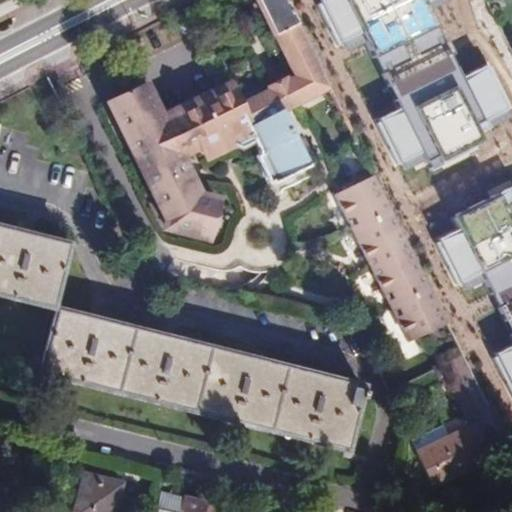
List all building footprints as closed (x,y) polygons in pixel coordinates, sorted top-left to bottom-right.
[(285,0),(256,0),(274,35),(273,36),(295,78),(286,83),(285,82),(272,88),(273,90),(242,105),(233,87),(227,89),(229,92),(206,103),(204,99),(163,120),(145,86),(109,104),(170,224),(168,233),(209,245),(219,204),(200,198),(178,152),(198,143),(203,153),(224,142),(230,142),(236,141),(238,141),(244,152),(252,149),(268,179),(271,178),(273,181),(311,162),(295,132),(298,130),(295,124),(292,125),(285,110),(329,88),(300,30),(285,0)] [(483,0),(434,0),(444,23),(445,22),(485,3),(483,0)] [(458,50),(498,29),(485,3),(445,22),(458,50)] [(329,88),(356,141),(382,126),(389,122),(383,109),(367,118),(347,78),(348,77),(319,20),(300,30),(329,88)] [(511,57),(498,29),(458,50),(437,60),(481,152),(486,149),(511,136),(511,57)] [(363,70),(348,77),(347,78),(367,118),(383,109),(389,122),(402,116),(395,103),(410,96),(389,57),(374,65),(368,54),(357,59),(363,70)] [(373,176),(385,199),(391,196),(403,190),(381,147),(391,142),(382,126),(356,141),(373,176)] [(511,187),(511,136),(486,149),(503,192),(511,187)] [(405,240),(385,199),(373,176),(351,187),(352,189),(336,197),(408,344),(431,332),(446,325),(421,272),(405,240)] [(391,196),(385,199),(405,240),(412,237),(391,196)] [(0,297),(27,304),(28,298),(50,303),(49,310),(51,311),(68,246),(0,228),(0,297)] [(511,278),(485,292),(511,347),(511,404),(499,379),(480,388),(489,407),(486,408),(511,460),(511,278)] [(27,304),(49,310),(50,303),(28,298),(27,304)] [(38,374),(41,374),(43,369),(65,375),(64,380),(97,389),(98,384),(140,394),(139,400),(170,408),(172,403),(216,414),(215,420),(249,428),(250,423),(292,434),(291,439),(323,447),(324,442),(344,447),(343,453),(346,453),(359,401),(364,403),(366,396),(360,394),(362,389),(56,311),(38,374)] [(437,346),(453,339),(446,325),(431,332),(437,346)] [(43,369),(41,374),(64,380),(65,375),(43,369)] [(97,389),(139,400),(140,394),(98,384),(97,389)] [(477,390),(486,408),(489,407),(480,388),(477,390)] [(170,408),(215,420),(216,414),(172,403),(170,408)] [(249,428),(291,439),(292,434),(250,423),(249,428)] [(477,425),(416,455),(433,486),(492,457),(477,425)] [(323,447),(343,453),(344,447),(324,442),(323,447)] [(84,474),(74,511),(115,511),(122,484),(84,474)] [(511,497),(511,483),(499,489),(505,501),(511,497)] [(223,511),(224,511),(161,494),(155,511),(223,511)]
